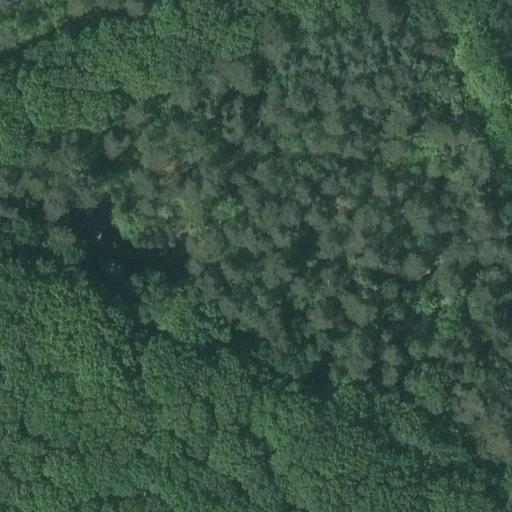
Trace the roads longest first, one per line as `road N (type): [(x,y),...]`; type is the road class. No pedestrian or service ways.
road 1 (unknown): [(0,195),(511,465)]
road 2 (track): [(464,511),(0,276)]
road 3 (track): [(208,0),(0,92)]
road 4 (track): [(511,131),(458,0)]
